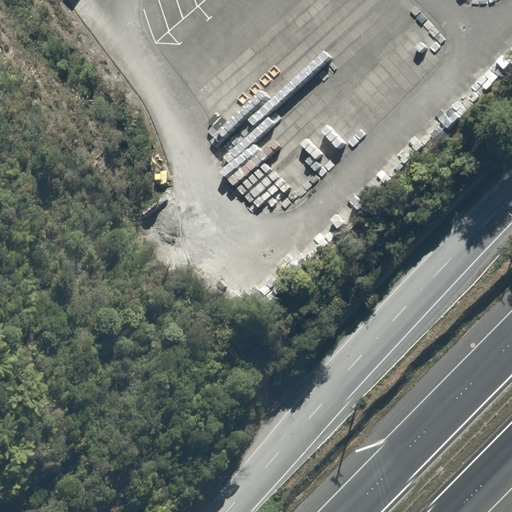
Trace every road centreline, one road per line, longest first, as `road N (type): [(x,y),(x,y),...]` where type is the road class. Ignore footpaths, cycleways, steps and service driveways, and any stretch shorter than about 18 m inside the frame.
road 1 (unclassified): [(218,511),(511,204)]
road 2 (unknown): [(256,250),(511,1)]
road 3 (trunk): [(350,511),(511,348)]
